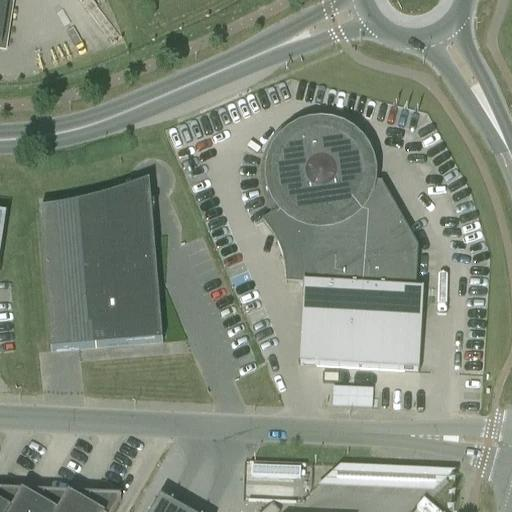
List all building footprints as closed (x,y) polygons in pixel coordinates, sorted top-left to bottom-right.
[(0,0),(0,47),(2,48),(8,0),(0,0)] [(345,136),(342,134),(339,132),(335,131),(329,130),(325,129),(322,129),(320,129),(316,129),(312,130),(309,131),(306,131),(303,132),(300,133),(296,136),(291,138),(285,129),(283,131),(280,133),(276,137),(272,141),(269,146),(267,150),(266,152),(263,157),(262,163),(261,165),(260,168),(260,172),(260,175),(259,178),(259,180),(260,185),(260,187),(260,190),(261,194),(263,198),(264,201),(265,205),(266,207),(269,212),(272,216),(273,218),(275,220),(284,213),(285,214),(289,218),(293,220),(295,221),(298,223),(302,225),(306,226),(310,228),(309,248),(301,248),(301,260),(308,260),(306,285),(303,285),(298,366),(326,368),(419,373),(423,292),(416,291),(418,249),(382,186),(370,184),(370,182),(370,180),(370,177),(370,175),(370,171),(369,169),(369,166),(368,164),(367,161),(366,158),(364,154),(362,151),(360,149),(358,146),(356,144),(354,142),(352,140),(349,138),(345,136)] [(132,192),(131,188),(130,188),(125,189),(126,191),(127,194),(105,201),(83,207),(62,211),(54,213),(54,210),(39,212),(51,353),(162,344),(154,239),(151,240),(149,210),(151,210),(154,210),(154,204),(149,204),(147,204),(143,202),(139,200),(136,198),(135,197),(134,195),(132,192)] [(414,476),(414,469),(245,465),(244,499),(294,501),(295,486),(373,488),(373,475),(414,476)] [(0,511),(13,511),(23,496),(24,495),(25,495),(25,494),(18,493),(18,494),(0,492),(0,511)] [(61,511),(70,498),(71,498),(71,496),(65,496),(44,495),(38,505),(23,496),(13,511),(61,511)] [(85,507),(70,498),(61,511),(115,511),(120,503),(121,502),(121,501),(121,500),(120,499),(119,499),(118,498),(111,498),(90,497),(85,507)] [(181,511),(160,500),(153,511),(181,511)] [(438,511),(419,500),(412,511),(438,511)]
